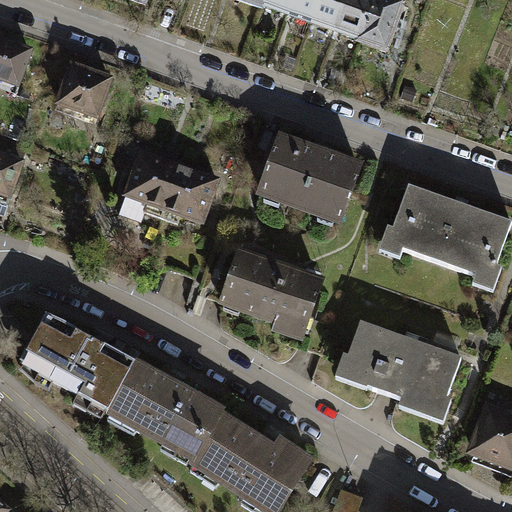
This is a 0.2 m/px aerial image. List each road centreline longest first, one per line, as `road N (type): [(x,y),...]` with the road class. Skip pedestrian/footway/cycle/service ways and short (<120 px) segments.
road 1 (residential): [(511,183),(0,0)]
road 2 (residential): [(471,511),(148,323),(75,288),(0,269)]
road 3 (unclassified): [(102,511),(0,419)]
